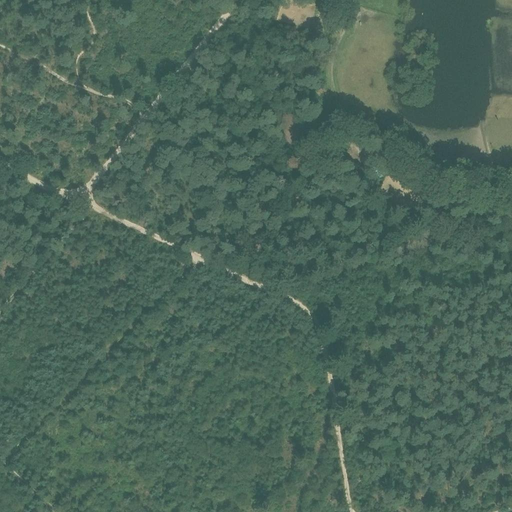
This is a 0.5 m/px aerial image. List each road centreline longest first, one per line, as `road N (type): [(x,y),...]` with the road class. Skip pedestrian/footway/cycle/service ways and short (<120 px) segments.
road 1 (track): [(78,201),(312,314),(351,511)]
road 2 (track): [(199,256),(0,468)]
road 3 (track): [(139,124),(239,0)]
road 4 (track): [(92,208),(0,310)]
